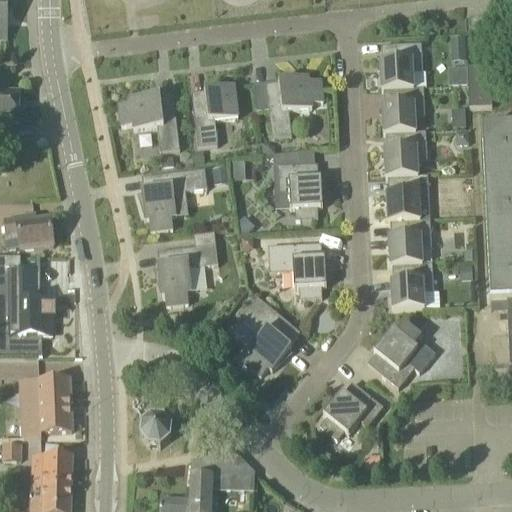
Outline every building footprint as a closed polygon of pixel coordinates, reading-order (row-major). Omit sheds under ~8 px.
[(451,59),(466,59),(465,44),(450,44),(451,59)] [(382,95),(384,95),(414,93),(413,77),(423,76),(421,48),(382,50),(382,65),(380,65),(382,95)] [(470,113),(482,112),(492,112),(490,71),(483,71),(468,72),(468,73),(469,91),(470,113)] [(0,125),(19,126),(19,94),(7,94),(7,81),(0,80),(0,125)] [(309,86),(308,81),(278,85),(279,87),(266,89),(272,144),(292,141),(289,116),(312,113),(311,108),(323,107),(322,99),(321,84),(309,86)] [(198,153),(218,150),(215,124),(238,122),(235,94),(234,90),(204,93),(205,96),(192,97),(198,153)] [(384,139),(386,139),(416,137),(415,121),(425,120),(424,92),(414,93),(384,95),(385,109),(382,109),(384,139)] [(160,101),(160,99),(130,102),(131,107),(119,108),(121,131),(133,130),(134,134),(157,132),(160,157),(180,155),(173,100),(160,101)] [(466,133),(465,115),(451,115),(452,133),(466,133)] [(511,130),(482,132),(490,305),(506,304),(510,370),(511,369),(511,130)] [(386,183),(388,183),(418,181),(417,165),(427,164),(426,136),(416,137),(386,139),(387,153),(384,153),(386,183)] [(462,149),(469,149),(468,136),(456,137),(456,145),(462,149)] [(318,182),(318,169),(278,171),(279,198),(289,197),(290,214),(295,214),(295,225),(318,224),(318,213),(323,212),(321,182),(318,182)] [(227,172),(211,174),(213,190),(228,189),(227,172)] [(173,233),(172,222),(177,221),(174,198),(207,194),(205,174),(142,182),(144,195),(141,195),(144,225),(149,224),(151,236),(173,233)] [(388,227),(390,226),(420,225),(419,209),(430,208),(428,180),(418,181),(388,183),(389,197),(387,197),(388,227)] [(36,225),(35,220),(15,222),(2,225),(4,239),(5,239),(7,253),(19,251),(20,255),(54,250),(50,223),(36,225)] [(392,270),(423,269),(422,253),(432,252),(430,224),(420,225),(390,226),(391,241),(389,241),(390,270),(392,270)] [(189,308),(187,296),(192,296),(189,273),(218,269),(216,249),(195,252),(157,256),(159,270),(157,270),(160,300),(165,299),(166,311),(189,308)] [(322,262),(322,249),(268,251),(269,278),(293,276),(294,293),(299,293),(299,305),(322,304),(322,292),(326,292),(325,262),(322,262)] [(21,277),(20,261),(0,260),(0,277),(8,278),(8,307),(0,307),(0,339),(19,340),(51,340),(51,322),(47,322),(47,306),(36,306),(36,277),(21,277)] [(393,315),(425,313),(424,297),(434,296),(432,268),(423,269),(392,270),(393,285),(391,285),(393,315)] [(472,271),(460,272),(460,286),(472,286),(472,271)] [(272,376),(291,352),(289,351),(300,337),(257,302),(241,322),(261,339),(247,355),(251,358),(244,367),(261,382),(269,373),(272,376)] [(421,342),(403,328),(396,336),(393,333),(374,356),(376,358),(367,369),(399,393),(415,374),(419,378),(435,358),(419,345),(421,342)] [(40,437),(72,436),(69,384),(37,385),(40,437)] [(384,412),(352,387),(344,397),(342,396),(323,419),(327,422),(320,432),(328,438),(337,446),(345,437),(348,440),(359,426),(367,433),(384,412)] [(160,451),(170,443),(172,430),(164,420),(151,419),(141,427),(139,440),(148,450),(160,451)] [(204,446),(205,436),(191,434),(190,445),(204,446)] [(21,448),(2,448),(2,464),(21,465),(21,448)] [(72,461),(44,460),(44,461),(33,460),(33,478),(44,478),(43,491),(71,491),(72,461)] [(367,474),(379,473),(379,460),(366,460),(367,474)] [(213,476),(214,465),(193,464),(192,475),(213,476)] [(211,511),(213,480),(191,479),(190,504),(160,503),(159,511),(211,511)] [(70,511),(71,491),(43,491),(24,490),(24,505),(32,505),(31,511),(70,511)]
